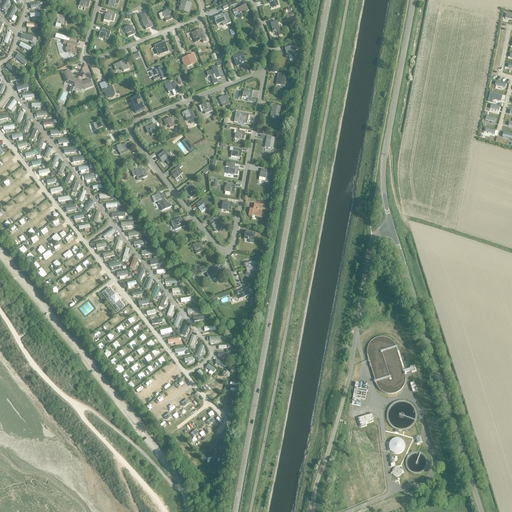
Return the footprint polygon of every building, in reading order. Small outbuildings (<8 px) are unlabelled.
[(4,10),(9,2),(6,0),(1,8),(4,10)] [(88,8),(90,1),(87,0),(80,0),(81,1),(80,1),(79,6),(85,8),(88,8)] [(279,7),(276,0),(268,0),(270,3),(271,3),(273,9),(279,7)] [(186,3),(181,1),(179,7),(180,8),(179,11),(188,14),(191,4),(189,4),(186,3)] [(245,5),(232,12),(233,14),(235,17),(240,14),(241,16),(248,12),(245,5)] [(12,20),(16,10),(13,8),(8,18),(12,20)] [(173,19),(169,11),(168,8),(165,9),(166,11),(158,15),(161,21),(164,19),(165,22),(173,19)] [(215,18),(214,18),(215,21),(214,21),(216,26),(222,24),(223,23),(227,21),(223,11),(214,15),(215,18)] [(103,20),(103,22),(109,24),(110,22),(113,22),(115,15),(106,12),(106,15),(105,15),(103,20)] [(58,19),(57,19),(56,24),(55,27),(60,28),(61,26),(62,26),(62,25),(66,26),(68,18),(59,16),(58,19)] [(145,30),(152,28),(153,27),(149,19),(146,20),(146,19),(141,21),(144,27),(145,30)] [(278,37),(281,36),(277,22),(270,24),(272,32),(277,31),(278,37)] [(128,37),(135,34),(132,26),(129,27),(124,29),(126,35),(127,34),(128,37)] [(108,40),(110,32),(102,30),(101,33),(100,33),(99,38),(105,39),(108,40)] [(202,40),(203,43),(206,42),(201,30),(191,34),(195,43),(202,40)] [(64,41),(63,45),(68,46),(67,50),(67,51),(68,52),(69,53),(70,53),(75,55),(78,45),(78,44),(68,42),(64,41)] [(31,49),(21,43),(19,47),(29,52),(31,49)] [(164,43),(154,46),(158,56),(168,52),(164,43)] [(295,46),(284,49),(287,57),(291,56),(293,62),(296,61),(293,52),(297,50),(295,46)] [(184,65),(185,65),(186,68),(197,63),(193,54),(181,59),(184,65)] [(234,60),(236,65),(237,66),(240,65),(240,64),(242,63),(242,62),(245,61),(242,54),(233,57),(234,60)] [(27,63),(17,55),(15,58),(24,66),(27,63)] [(128,70),(125,60),(122,62),(122,63),(113,66),(115,70),(119,68),(120,70),(122,69),(123,72),(128,70)] [(17,71),(8,65),(5,68),(14,75),(17,71)] [(152,71),(150,72),(152,77),(152,78),(153,78),(154,81),(161,78),(162,80),(166,78),(162,67),(158,69),(156,70),(156,71),(155,72),(155,70),(152,71)] [(208,77),(210,76),(214,85),(218,84),(216,79),(220,78),(216,67),(213,68),(214,70),(206,73),(208,77)] [(75,86),(77,81),(72,78),(69,72),(62,74),(65,82),(72,85),(71,85),(75,86)] [(284,86),(286,76),(278,74),(276,85),(284,86)] [(83,83),(77,81),(75,86),(78,88),(78,87),(85,90),(92,87),(89,80),(83,83)] [(115,96),(114,94),(114,93),(111,86),(108,87),(105,82),(99,84),(101,90),(103,89),(104,92),(103,92),(105,97),(107,100),(111,99),(113,98),(115,96)] [(171,82),(165,85),(166,89),(168,93),(174,90),(176,95),(180,94),(176,83),(173,84),(172,84),(171,82)] [(250,102),(252,91),(243,90),(243,93),(242,93),(241,98),(248,99),(247,102),(250,102)] [(501,101),(502,96),(490,93),(488,102),(492,103),(493,99),(501,101)] [(223,97),(219,98),(222,108),(230,105),(228,99),(230,99),(229,95),(227,96),(224,97),(223,97)] [(139,96),(130,100),(132,104),(136,103),(138,107),(133,108),(135,113),(145,109),(143,105),(144,104),(143,100),(141,101),(139,96)] [(16,103),(13,101),(7,109),(10,112),(16,103)] [(212,112),(209,103),(206,104),(205,104),(198,107),(201,113),(203,112),(205,115),(212,112)] [(278,118),(280,107),(272,106),(270,116),(278,118)] [(184,113),(182,113),(184,117),(185,116),(187,122),(190,121),(191,124),(199,121),(198,117),(194,118),(191,110),(188,111),(184,113)] [(247,123),(248,115),(235,112),(233,122),(237,123),(237,121),(243,122),(243,124),(246,125),(247,123)] [(177,126),(174,117),(171,118),(170,118),(164,120),(166,126),(168,126),(169,129),(177,126)] [(98,133),(106,130),(103,121),(100,122),(94,124),(97,130),(98,133)] [(153,126),(153,125),(148,126),(146,128),(147,131),(150,130),(152,136),(159,133),(156,124),(153,126)] [(244,140),(245,132),(236,131),(236,134),(235,134),(234,139),(240,140),(244,140)] [(273,149),(275,139),(267,137),(265,147),(273,149)] [(121,145),(116,147),(117,151),(118,153),(119,153),(120,156),(129,152),(133,151),(132,148),(128,149),(126,144),(121,146),(121,145)] [(232,152),(230,158),(237,159),(237,157),(240,158),(242,150),(233,148),(232,152)] [(165,150),(158,156),(160,158),(159,159),(162,163),(165,161),(168,165),(170,162),(172,160),(170,157),(165,150)] [(226,162),(226,167),(230,168),(229,169),(228,174),(234,175),(237,176),(239,168),(234,167),(235,164),(226,162)] [(178,167),(170,173),(173,175),(172,175),(175,180),(180,176),(180,175),(182,173),(179,169),(182,167),(181,165),(178,167)] [(146,178),(143,169),(140,170),(140,169),(135,171),(131,173),(133,178),(137,176),(139,181),(146,178)] [(260,172),(258,181),(268,182),(270,171),(261,169),(261,172),(260,172)] [(17,180),(22,177),(18,170),(12,173),(17,180)] [(195,195),(193,192),(195,190),(190,184),(183,189),(185,192),(188,196),(190,199),(195,195)] [(234,193),(235,186),(226,184),(226,187),(225,187),(224,192),(231,194),(231,193),(234,193)] [(159,194),(154,196),(156,202),(157,202),(158,205),(159,204),(162,211),(171,207),(170,203),(168,204),(167,201),(165,202),(162,194),(159,195),(159,194)] [(206,209),(208,207),(203,200),(196,206),(198,208),(198,209),(201,213),(206,209)] [(230,211),(232,203),(223,202),(223,205),(222,205),(221,210),(227,211),(227,210),(230,211)] [(94,205),(91,203),(84,211),(87,214),(94,205)] [(249,209),(248,217),(252,217),(252,215),(262,218),(263,215),(257,213),(258,208),(262,208),(262,205),(254,205),(253,209),(249,209)] [(32,210),(27,214),(31,219),(35,215),(32,210)] [(211,225),(214,229),(219,225),(218,225),(221,223),(216,217),(212,220),(211,218),(208,220),(209,222),(211,225)] [(17,222),(20,226),(25,222),(21,218),(17,222)] [(173,221),(170,222),(173,228),(174,228),(175,231),(177,230),(185,227),(181,218),(178,219),(173,221)] [(51,228),(47,224),(42,228),(46,233),(51,228)] [(27,229),(30,234),(36,230),(33,225),(27,229)] [(6,231),(9,236),(14,232),(10,228),(6,231)] [(115,234),(113,230),(102,237),(105,241),(115,234)] [(253,241),(255,233),(246,231),(245,234),(244,240),(250,241),(250,240),(253,241)] [(56,232),(51,236),(55,242),(61,238),(56,232)] [(35,233),(30,237),(33,242),(39,239),(35,233)] [(70,233),(65,237),(68,242),(73,238),(70,233)] [(18,237),(13,240),(16,245),(21,242),(18,237)] [(61,240),(56,243),(58,248),(64,245),(61,240)] [(196,254),(204,251),(200,243),(197,244),(197,243),(192,245),(195,252),(195,251),(196,254)] [(40,253),(45,249),(41,244),(36,248),(40,253)] [(74,253),(79,250),(76,245),(71,248),(74,253)] [(44,252),(47,257),(52,254),(49,249),(44,252)] [(57,258),(51,263),(55,268),(61,263),(57,258)] [(138,261),(134,259),(130,270),(134,271),(138,261)] [(90,269),(94,273),(98,269),(94,265),(90,269)] [(60,274),(64,270),(61,266),(56,269),(60,274)] [(221,277),(217,266),(213,268),(214,269),(210,271),(212,277),(213,277),(214,280),(221,277)] [(256,272),(255,267),(247,269),(247,272),(246,272),(245,273),(246,275),(247,276),(252,274),(254,273),(254,272),(256,272)] [(41,277),(46,274),(42,268),(37,272),(41,277)] [(145,271),(141,270),(137,280),(141,281),(145,271)] [(161,290),(156,287),(151,298),(156,300),(161,290)] [(251,287),(237,292),(239,299),(249,295),(251,300),(255,299),(253,294),(251,287)] [(124,309),(109,289),(102,295),(116,314),(124,309)] [(61,290),(57,293),(61,298),(65,294),(61,290)] [(132,314),(128,318),(131,323),(136,319),(132,314)] [(133,327),(136,332),(141,328),(138,323),(133,327)] [(103,333),(108,329),(105,324),(99,328),(103,333)] [(119,332),(124,328),(121,324),(116,327),(119,332)] [(189,329),(186,327),(181,336),(185,338),(189,329)] [(129,337),(134,334),(130,329),(126,332),(129,337)] [(103,339),(97,344),(101,349),(107,344),(103,339)] [(115,347),(120,343),(117,339),(111,343),(115,347)] [(125,353),(130,349),(126,345),(121,349),(125,353)] [(136,350),(140,354),(144,350),(140,346),(136,350)] [(112,364),(118,359),(114,354),(108,359),(112,364)] [(161,364),(165,360),(161,355),(157,359),(161,364)] [(138,360),(133,364),(137,369),(142,365),(138,360)] [(227,366),(217,361),(215,364),(225,369),(227,366)] [(216,371),(208,366),(206,369),(214,375),(216,371)] [(207,380),(200,371),(197,373),(204,382),(207,380)] [(122,376),(126,382),(130,379),(126,373),(122,376)] [(149,378),(144,382),(147,386),(152,382),(149,378)] [(154,409),(157,406),(152,400),(149,403),(154,409)] [(371,418),(373,417),(372,414),(357,418),(360,427),(366,426),(365,424),(372,421),(371,418)] [(386,465),(383,454),(405,449),(404,443),(392,446),(391,441),(385,443),(384,441),(378,442),(376,433),(355,438),(363,471),(386,465)]
